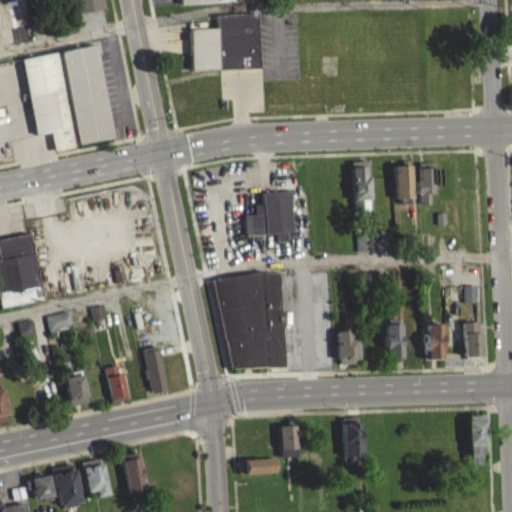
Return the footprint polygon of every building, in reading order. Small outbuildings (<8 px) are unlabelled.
[(22,0),(24,8),(11,10),(10,2),(9,0),(22,0)] [(73,0),(76,12),(103,7),(101,0),(73,0)] [(174,0),(153,0),(152,0),(152,12),(175,11),(174,0)] [(188,29),(190,70),(258,67),(256,13),(216,14),(216,28),(188,29)] [(59,51),(77,143),(111,136),(93,44),(59,51)] [(19,58),(54,51),(74,145),(53,149),(49,130),(35,133),(19,58)] [(368,183),(367,183),(366,168),(349,168),(351,210),(369,209),(368,183)] [(419,212),(431,212),(430,170),(417,170),(417,188),(413,188),(414,201),(418,201),(419,212)] [(408,172),(391,173),(392,206),(410,205),(408,172)] [(289,198),(260,199),(260,211),(253,211),(254,221),(243,222),(243,242),(275,241),(276,248),(286,248),(285,239),(290,239),(289,198)] [(0,245),(0,314),(41,307),(29,240),(0,245)] [(355,259),(371,259),(371,242),(355,242),(355,259)] [(275,278),(212,286),(224,379),(287,371),(275,278)] [(473,292),(461,293),(461,310),(473,310),(473,292)] [(103,325),(101,313),(89,314),(91,327),(103,325)] [(70,335),(68,319),(44,322),(47,339),(70,335)] [(402,369),(419,369),(418,324),(400,325),(402,369)] [(18,343),(33,340),(30,326),(15,330),(18,343)] [(461,363),(478,363),(477,328),(460,329),(461,363)] [(439,330),(422,331),(423,366),(439,366),(439,330)] [(399,331),(382,331),(382,366),(399,366),(399,331)] [(333,338),(334,372),(356,371),(354,337),(333,338)] [(141,355),(146,400),(161,398),(157,353),(141,355)] [(102,374),(109,410),(124,407),(117,371),(102,374)] [(67,413),(86,409),(79,377),(69,379),(70,383),(61,385),(67,413)] [(481,422),(464,422),(466,471),(477,471),(477,462),(482,462),(481,422)] [(359,463),(358,429),(339,430),(340,463),(359,463)] [(277,464),(294,463),(293,432),(276,433),(277,464)] [(118,462),(126,499),(142,496),(135,458),(118,462)] [(273,465),(241,466),(241,481),(273,480),(273,465)] [(82,499),(93,498),(93,504),(104,503),(100,466),(79,468),(82,499)] [(55,511),(61,511),(78,508),(70,471),(48,476),(55,511)] [(29,508),(50,504),(46,482),(25,485),(29,508)]
